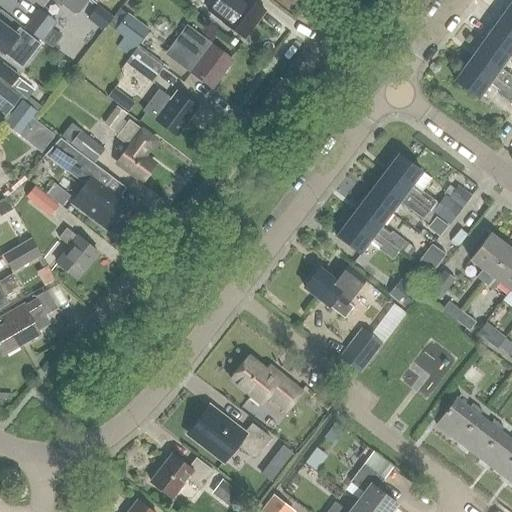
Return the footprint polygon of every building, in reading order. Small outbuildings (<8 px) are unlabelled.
[(31,0),(43,9),(49,0),(50,0),(61,9),(63,6),(76,17),(89,0),(88,0),(31,0)] [(217,0),(208,13),(244,40),(264,12),(247,0),(217,0)] [(511,1),(499,20),(511,29),(511,1)] [(88,19),(103,31),(113,19),(98,6),(88,19)] [(52,47),(60,37),(51,30),(56,23),(38,8),(23,28),(41,42),(43,40),(52,47)] [(137,47),(149,32),(127,15),(115,31),(137,47)] [(511,29),(499,20),(484,41),(508,58),(511,52),(511,29)] [(0,23),(0,54),(3,56),(3,55),(21,69),(39,45),(18,29),(14,34),(0,23)] [(189,30),(169,57),(190,74),(212,89),(232,62),(211,46),(189,30)] [(169,55),(146,38),(138,49),(162,65),(169,55)] [(500,69),(508,58),(484,41),(470,62),(503,86),(510,76),(500,69)] [(125,64),(150,83),(162,67),(136,48),(125,64)] [(470,62),(455,83),(478,99),(489,84),(499,91),(503,86),(470,62)] [(18,78),(2,66),(0,67),(0,78),(11,87),(18,78)] [(511,77),(510,76),(503,86),(511,91),(511,77)] [(0,113),(5,117),(20,97),(0,80),(0,113)] [(511,91),(503,86),(499,91),(496,95),(511,105),(511,91)] [(176,137),(197,109),(176,94),(170,101),(158,92),(143,112),(176,137)] [(127,96),(121,105),(129,112),(136,103),(127,96)] [(20,100),(2,124),(18,137),(36,112),(20,100)] [(113,131),(118,135),(115,138),(129,148),(116,165),(141,183),(154,166),(142,157),(155,141),(141,130),(140,131),(129,123),(127,125),(121,121),(126,115),(116,108),(103,126),(112,133),(113,131)] [(93,163),(104,150),(79,131),(69,144),(93,163)] [(88,179),(71,203),(106,229),(125,204),(104,188),(111,178),(59,140),(43,155),(66,172),(71,166),(88,179)] [(412,186),(421,174),(398,156),(382,176),(416,202),(422,194),(412,186)] [(382,176),(367,196),(390,214),(399,202),(410,210),(416,202),(382,176)] [(58,205),(33,187),(25,197),(35,204),(40,209),(49,216),(58,205)] [(434,204),(422,194),(416,202),(428,212),(429,210),(430,209),(434,204)] [(390,214),(367,196),(351,217),(375,235),(384,241),(387,237),(378,230),(379,228),(390,214)] [(434,216),(435,217),(448,227),(463,208),(449,197),(440,208),(434,216)] [(0,202),(0,217),(0,218),(13,211),(6,199),(0,202)] [(428,212),(416,202),(410,210),(422,220),(428,212)] [(351,217),(336,237),(360,255),(368,243),(377,250),(384,241),(375,235),(351,217)] [(441,237),(448,227),(435,217),(429,225),(428,227),(441,237)] [(76,278),(97,252),(78,238),(78,239),(67,230),(60,238),(71,247),(58,264),(76,278)] [(389,235),(387,237),(384,241),(397,251),(398,250),(404,243),(390,233),(389,235)] [(483,284),(489,276),(509,249),(489,234),(469,260),(482,270),(475,278),(483,284)] [(12,273),(41,256),(30,238),(1,255),(12,273)] [(397,251),(384,241),(377,250),(391,260),(392,259),(397,251)] [(430,244),(418,258),(432,269),(444,255),(430,244)] [(511,251),(509,249),(489,276),(483,284),(491,290),(497,282),(509,291),(511,286),(511,251)] [(41,285),(52,280),(47,267),(36,271),(41,285)] [(318,270),(304,288),(343,319),(352,307),(347,303),(364,281),(348,268),(336,284),(318,270)] [(455,279),(442,270),(427,290),(439,300),(455,279)] [(5,296),(16,289),(10,277),(0,282),(0,308),(9,303),(5,296)] [(420,295),(400,279),(387,295),(407,311),(420,295)] [(35,297),(46,314),(56,309),(46,291),(35,297)] [(4,324),(0,326),(0,352),(2,356),(39,335),(37,333),(50,325),(42,311),(36,301),(23,309),(22,306),(1,318),(4,324)] [(440,310),(454,321),(461,312),(447,301),(440,310)] [(392,302),(371,332),(385,342),(406,312),(392,302)] [(475,322),(461,312),(454,321),(467,331),(475,322)] [(499,347),(498,346),(504,338),(484,323),(476,334),(497,350),(499,347)] [(338,357),(360,373),(381,344),(360,328),(338,357)] [(511,355),(511,343),(504,338),(498,346),(499,347),(511,356),(511,355)] [(267,397),(285,411),(300,393),(275,373),(271,378),(246,359),(230,380),(261,405),(267,397)] [(326,411),(337,397),(321,385),(310,398),(326,411)] [(476,414),(479,411),(469,403),(466,406),(455,398),(435,425),(455,440),(476,414)] [(209,408),(188,435),(223,462),(235,446),(253,460),(269,439),(251,425),(243,435),(209,408)] [(455,440),(476,457),(498,430),(500,427),(490,419),(488,423),(476,414),(455,440)] [(343,429),(335,422),(324,437),(332,443),(343,429)] [(511,436),(510,439),(498,430),(476,457),(498,473),(511,455),(511,436)] [(281,445),(274,456),(285,464),(293,454),(281,445)] [(511,455),(498,473),(511,484),(511,455)] [(171,456),(150,483),(171,499),(185,480),(199,491),(212,473),(195,460),(188,469),(171,456)] [(383,479),(362,464),(348,482),(362,493),(354,503),(366,511),(388,511),(395,504),(375,489),(383,479)] [(222,482),(212,495),(230,509),(240,496),(222,482)] [(259,511),(293,511),(294,511),(273,495),(259,511)] [(150,511),(136,501),(127,511),(150,511)] [(366,511),(354,503),(347,511),(346,511),(334,503),(326,511),(366,511)]
